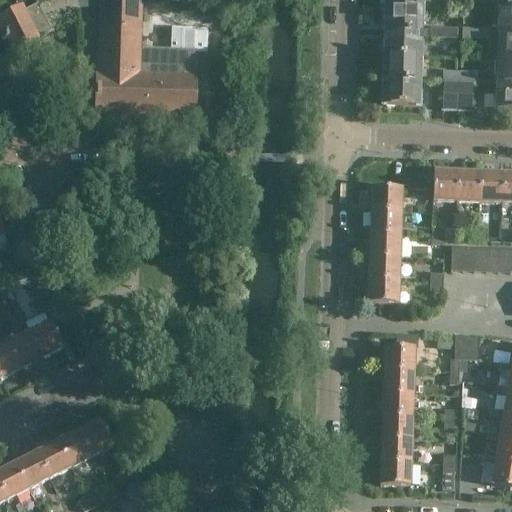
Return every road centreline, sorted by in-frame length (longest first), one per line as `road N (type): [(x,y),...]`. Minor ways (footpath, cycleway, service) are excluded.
road 1 (residential): [(334,327),(338,137)]
road 2 (residential): [(325,511),(334,327)]
road 3 (residential): [(338,137),(511,140)]
road 4 (residential): [(338,137),(341,0)]
road 5 (residential): [(0,427),(107,371)]
